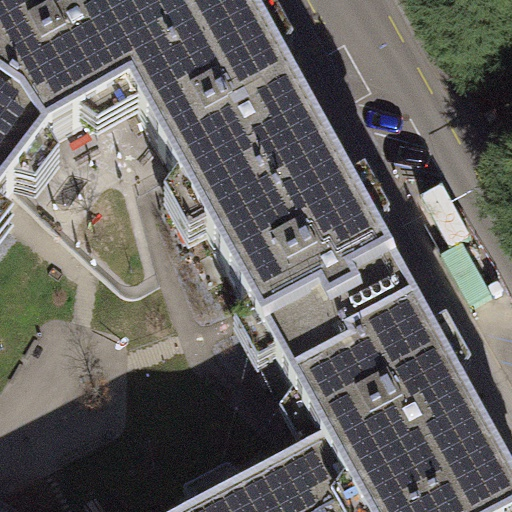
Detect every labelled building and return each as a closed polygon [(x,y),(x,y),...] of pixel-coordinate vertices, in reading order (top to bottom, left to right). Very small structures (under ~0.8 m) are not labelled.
[(139,0),(0,0),(0,96),(24,113),(61,171),(141,124),(163,162),(207,136),(189,103),(273,55),(241,0),(157,0),(149,5),(139,0)] [(335,164),(273,55),(189,103),(207,136),(163,162),(210,247),(254,221),(259,230),(277,220),(268,202),(335,164)] [(0,253),(61,171),(24,113),(0,96),(0,253)] [(418,312),(335,164),(268,202),(277,220),(259,230),(254,221),(210,247),(293,395),(337,370),(342,379),(360,368),(350,350),(418,312)] [(337,370),(293,395),(323,449),(302,461),(329,511),(511,511),(511,480),(418,312),(350,350),(360,368),(342,379),(337,370)] [(329,511),(302,461),(209,511),(329,511)]
